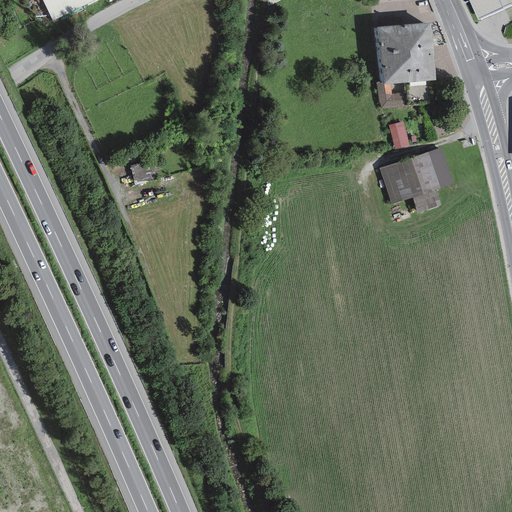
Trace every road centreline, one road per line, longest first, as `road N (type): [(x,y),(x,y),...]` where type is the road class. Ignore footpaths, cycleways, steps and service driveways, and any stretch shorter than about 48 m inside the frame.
road 1 (track): [(265,511),(235,431),(229,389),(262,0)]
road 2 (motorway): [(179,511),(0,118)]
road 3 (motorway): [(0,185),(146,511)]
road 4 (residential): [(136,0),(0,89)]
road 5 (primary): [(511,219),(476,75)]
